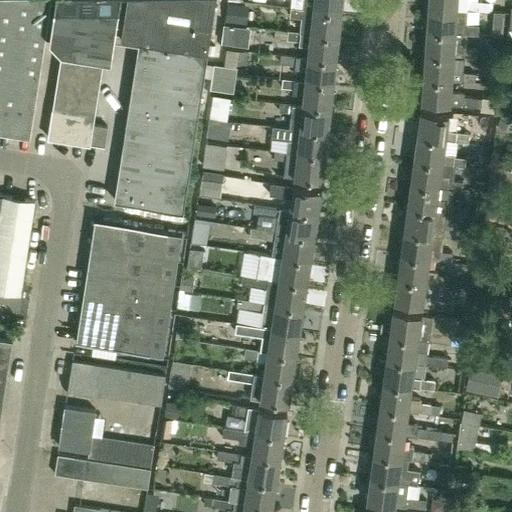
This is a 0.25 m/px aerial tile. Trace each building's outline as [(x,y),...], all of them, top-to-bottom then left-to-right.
[(0,0),(0,129),(29,134),(50,0),(0,0)] [(90,144),(93,124),(103,60),(111,61),(120,0),(54,0),(49,39),(61,52),(48,137),(90,144)] [(141,43),(116,200),(181,210),(205,63),(214,0),(126,0),(120,39),(141,43)] [(290,0),(290,7),(340,13),(341,0),(290,0)] [(427,0),(427,5),(457,7),(457,8),(466,9),(467,9),(489,10),(489,1),(475,0),(427,0)] [(457,8),(457,7),(427,5),(426,29),(455,31),(455,32),(465,33),(478,34),(479,23),(466,22),(466,9),(457,8)] [(310,34),(338,37),(340,13),(290,7),(289,16),(301,17),(299,31),(288,30),(310,33),(310,34)] [(492,35),(503,35),(505,12),(494,11),(492,35)] [(455,31),(426,29),(424,53),(453,55),(453,56),(463,56),(477,57),(477,48),(464,47),(465,33),(455,32),(455,31)] [(307,58),(335,61),(338,37),(310,34),(310,33),(288,30),(287,39),(299,41),(298,45),(308,46),(307,56),(280,53),(280,54),(307,57),(307,58)] [(236,50),(234,64),(256,66),(258,53),(236,50)] [(453,56),(453,55),(424,53),(423,77),(451,79),(452,80),(451,80),(462,81),(462,82),(474,82),(475,72),(462,72),(463,56),(453,56)] [(305,81),(333,84),(335,61),(307,58),(307,57),(280,54),(279,62),(295,64),(295,69),(305,70),(304,81),(305,81)] [(213,63),(209,84),(210,88),(232,91),(236,67),(213,63)] [(421,101),(481,106),(482,96),(463,96),(464,92),(451,91),(451,80),(452,80),(451,79),(423,77),(421,101)] [(302,106),(330,109),(333,84),(305,81),(304,81),(282,78),(281,87),(292,88),(292,93),(303,94),(301,104),(302,106)] [(243,99),(272,99),(272,82),(243,82),(243,99)] [(509,100),(511,92),(511,83),(507,82),(501,96),(509,100)] [(299,129),(327,132),(330,109),(302,106),(301,104),(279,102),(278,110),(290,112),(289,127),(288,128),(299,129)] [(511,110),(501,108),(497,123),(510,127),(511,116),(511,110)] [(420,110),(417,134),(445,138),(468,141),(469,133),(456,131),(457,130),(446,128),(448,114),(420,110)] [(228,138),(230,121),(209,118),(207,135),(228,138)] [(107,126),(101,125),(93,124),(90,144),(104,146),(107,126)] [(297,154),(325,157),(327,132),(299,129),(288,128),(289,127),(273,125),(272,138),(287,139),(286,151),(273,149),(273,150),(297,153),(297,154)] [(443,152),(445,138),(417,134),(413,158),(442,162),(442,163),(454,165),(464,166),(466,157),(453,155),(453,154),(443,152)] [(202,165),(224,168),(227,145),(205,141),(202,165)] [(297,153),(273,150),(272,159),(284,160),(283,175),(322,179),(325,157),(297,154),(297,153)] [(442,162),(413,158),(410,182),(438,186),(448,188),(449,179),(452,179),(454,165),(442,163),(442,162)] [(488,186),(511,193),(511,171),(491,165),(488,186)] [(220,197),(223,173),(202,170),(198,194),(220,197)] [(449,179),(448,188),(450,188),(460,190),(461,181),(452,179),(449,179)] [(289,209),(317,213),(321,189),(270,181),(269,192),(291,196),(289,209)] [(449,198),(450,188),(448,188),(438,186),(410,182),(407,205),(445,211),(446,203),(446,198),(449,198)] [(511,197),(491,192),(486,217),(511,223),(511,197)] [(35,199),(3,194),(0,211),(0,290),(20,293),(35,199)] [(483,217),(483,216),(485,202),(478,201),(476,217),(483,217)] [(277,215),(275,230),(286,232),(286,233),(313,237),(317,213),(289,209),(254,203),(253,211),(277,215)] [(446,203),(445,211),(446,211),(457,213),(458,205),(446,203)] [(445,211),(407,205),(403,229),(454,236),(455,228),(444,226),(446,211),(445,211)] [(168,355),(171,337),(186,232),(94,218),(76,341),(168,355)] [(486,245),(511,253),(511,252),(511,229),(511,231),(492,225),(486,245)] [(282,256),(310,261),(313,237),(286,233),(286,232),(275,230),(250,226),(249,235),(272,239),(270,254),(282,256)] [(454,237),(454,236),(403,229),(400,253),(428,258),(439,259),(451,261),(452,252),(441,250),(443,235),(454,237)] [(187,265),(201,268),(203,251),(189,249),(187,265)] [(306,285),(310,261),(282,256),(270,254),(269,254),(246,250),(245,259),(268,263),(265,277),(279,280),(306,285)] [(400,253),(397,277),(425,281),(435,283),(448,285),(449,276),(436,274),(436,270),(427,268),(428,258),(400,253)] [(266,287),(265,301),(264,302),(303,308),(306,285),(279,280),(265,277),(243,274),(241,283),(266,287)] [(425,281),(397,277),(393,302),(422,306),(432,307),(453,309),(455,300),(433,297),(435,283),(425,281)] [(189,308),(191,292),(179,291),(177,306),(189,308)] [(271,328),(299,332),(303,308),(264,302),(265,301),(238,297),(236,306),(262,310),(259,325),(261,326),(271,328)] [(452,334),(441,333),(430,331),(432,315),(421,314),(392,310),(389,334),(418,338),(417,339),(440,341),(451,343),(452,334)] [(455,332),(455,316),(439,316),(439,332),(455,332)] [(467,319),(459,318),(456,338),(465,339),(467,319)] [(260,335),(261,326),(259,325),(237,322),(236,331),(246,333),(260,335)] [(295,357),(299,332),(271,328),(267,351),(267,353),(295,357)] [(418,338),(389,334),(386,358),(414,362),(424,364),(446,367),(447,358),(426,355),(427,352),(416,350),(417,339),(418,338)] [(0,415),(10,353),(12,340),(0,337),(0,415)] [(292,380),(295,357),(267,353),(267,351),(258,350),(258,349),(244,347),(243,356),(266,360),(264,374),(229,369),(228,370),(292,380)] [(386,358),(382,382),(411,386),(411,387),(419,388),(419,387),(434,390),(434,381),(420,378),(420,377),(412,376),(414,362),(386,358)] [(172,359),(171,361),(168,387),(187,390),(191,363),(172,359)] [(93,381),(95,364),(71,360),(69,377),(93,381)] [(91,392),(103,394),(107,365),(95,364),(93,381),(91,392)] [(103,394),(114,395),(119,367),(107,365),(103,394)] [(465,389),(498,396),(504,372),(470,365),(465,389)] [(114,395),(126,397),(130,369),(119,367),(114,395)] [(142,371),(130,369),(126,397),(138,399),(142,371)] [(249,397),(260,398),(260,400),(288,404),(292,380),(228,370),(227,378),(251,382),(249,397)] [(138,399),(149,401),(153,372),(142,371),(138,399)] [(161,402),(165,374),(153,372),(149,401),(161,402)] [(91,392),(93,381),(69,377),(66,394),(90,397),(91,392)] [(411,386),(382,382),(379,406),(407,410),(407,411),(417,412),(418,411),(438,415),(440,406),(419,402),(419,399),(409,397),(411,387),(411,386)] [(223,426),(222,426),(254,431),(254,432),(283,437),(287,412),(258,408),(248,406),(244,405),(244,406),(236,404),(235,413),(247,415),(244,429),(223,426)] [(88,450),(87,458),(88,458),(98,460),(104,461),(107,437),(92,434),(95,410),(64,405),(58,446),(88,450)] [(379,406),(376,430),(404,434),(404,435),(416,436),(416,435),(452,440),(453,431),(417,427),(417,423),(406,422),(407,411),(407,410),(379,406)] [(460,421),(478,425),(481,412),(462,408),(460,421)] [(474,449),(478,425),(460,421),(456,446),(474,449)] [(252,445),(251,454),(241,453),(218,449),(217,450),(251,456),(279,460),(283,437),(254,432),(254,431),(222,426),(221,435),(238,438),(238,443),(252,445)] [(404,434),(376,430),(373,454),(401,458),(408,459),(412,459),(424,460),(425,452),(413,450),(414,446),(403,445),(404,435),(404,434)] [(109,462),(119,464),(122,439),(107,437),(104,461),(109,462)] [(122,439),(119,464),(129,465),(134,466),(138,441),(122,439)] [(134,466),(140,467),(150,469),(154,444),(138,441),(134,466)] [(247,478),(247,480),(276,484),(279,460),(251,456),(217,450),(216,458),(234,461),(231,476),(237,476),(247,478)] [(54,474),(64,475),(67,455),(57,454),(54,474)] [(373,454),(369,477),(398,480),(398,481),(408,483),(417,484),(419,470),(406,468),(408,459),(401,458),(373,454)] [(64,475),(75,477),(78,457),(67,455),(64,475)] [(75,477),(85,478),(88,458),(87,458),(78,457),(75,477)] [(95,480),(98,460),(88,458),(85,478),(95,480)] [(95,480),(106,481),(109,462),(104,461),(98,460),(95,480)] [(106,481),(116,483),(119,464),(109,462),(106,481)] [(439,463),(437,482),(446,484),(449,464),(439,463)] [(116,483),(126,484),(129,465),(119,464),(116,483)] [(126,484),(137,486),(140,467),(134,466),(129,465),(126,484)] [(140,467),(137,486),(147,488),(150,469),(140,467)] [(243,503),(243,504),(272,508),(276,484),(247,480),(247,478),(237,476),(231,476),(212,473),(211,482),(231,485),(229,499),(212,497),(212,498),(243,503)] [(398,480),(369,477),(366,501),(394,505),(405,506),(425,508),(426,499),(406,497),(408,483),(398,481),(398,480)] [(271,511),(272,508),(243,504),(243,503),(212,498),(211,506),(227,508),(226,511),(271,511)]
